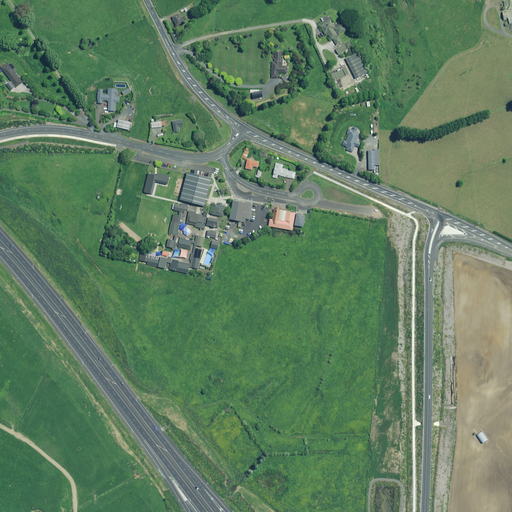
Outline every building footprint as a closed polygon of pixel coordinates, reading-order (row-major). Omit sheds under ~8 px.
[(511,23),(511,11),(511,10),(502,12),(504,20),(507,19),(507,18),(508,18),(509,24),(511,23)] [(183,23),(179,14),(172,17),(176,26),(183,23)] [(346,30),(342,23),(336,28),(330,19),(320,26),(326,36),(328,35),(331,39),(338,35),(346,30)] [(341,42),(338,36),(333,40),(336,45),(341,42)] [(347,50),(344,45),(336,50),(339,55),(347,50)] [(281,59),(281,53),(275,52),(275,59),(274,59),(274,62),(272,62),(271,78),(278,78),(278,72),(287,73),(287,66),(282,66),(283,59),(281,59)] [(367,73),(357,53),(345,59),(356,79),(367,73)] [(15,73),(17,72),(14,68),(13,70),(8,63),(4,65),(1,68),(11,81),(16,87),(16,88),(23,83),(15,73)] [(349,75),(344,65),(329,73),(334,82),(349,75)] [(14,88),(10,82),(6,85),(11,91),(14,88)] [(103,89),(98,89),(97,100),(98,100),(98,103),(102,103),(103,100),(107,100),(107,102),(108,102),(108,111),(115,111),(115,104),(117,104),(117,103),(119,103),(120,97),(116,96),(116,95),(117,95),(117,89),(108,89),(108,95),(103,94),(103,89)] [(131,122),(118,119),(117,127),(129,130),(131,122)] [(183,126),(182,120),(173,121),(175,133),(179,132),(179,127),(183,126)] [(344,141),(342,145),(345,146),(345,147),(347,148),(346,150),(352,152),(355,146),(359,147),(361,143),(357,141),(360,133),(356,132),(357,131),(352,129),(352,130),(349,129),(347,134),(348,134),(346,141),(344,141)] [(258,167),(259,162),(252,160),(252,159),(248,158),(245,168),(252,170),(253,166),(258,167)] [(283,165),(276,163),(273,177),(277,178),(278,175),(294,179),(296,172),(288,171),(288,170),(282,168),(283,165)] [(248,204),(230,200),(226,220),(244,223),(248,204)] [(224,206),(210,203),(207,215),(221,219),(224,206)] [(296,213),(274,208),(270,225),(292,230),(296,213)] [(302,214),(297,213),(295,225),(303,227),(305,216),(301,216),(302,214)] [(178,216),(171,214),(166,234),(173,236),(178,216)] [(204,218),(194,216),(192,227),(201,229),(204,218)] [(215,220),(205,218),(203,226),(213,229),(215,220)] [(214,232),(205,230),(203,237),(212,239),(214,232)] [(202,238),(196,236),(193,247),(200,248),(202,238)] [(189,242),(176,239),(174,248),(187,251),(189,242)] [(172,241),(165,240),(163,249),(170,250),(172,241)] [(217,243),(209,241),(207,250),(215,251),(217,243)] [(200,249),(192,248),(188,268),(195,270),(200,249)] [(208,250),(205,249),(200,263),(203,264),(208,250)] [(143,265),(154,268),(156,259),(145,257),(143,265)] [(165,260),(157,259),(155,269),(162,271),(165,260)] [(187,265),(169,261),(167,270),(185,274),(187,265)] [(488,440),(482,432),(477,435),(482,444),(488,440)]
